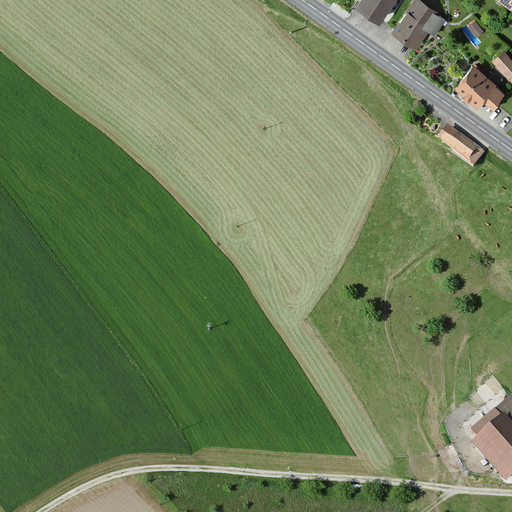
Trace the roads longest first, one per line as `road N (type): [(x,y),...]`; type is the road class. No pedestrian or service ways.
road 1 (track): [(44,511),(92,482),(136,469),(511,494)]
road 2 (secondary): [(302,0),(511,150)]
